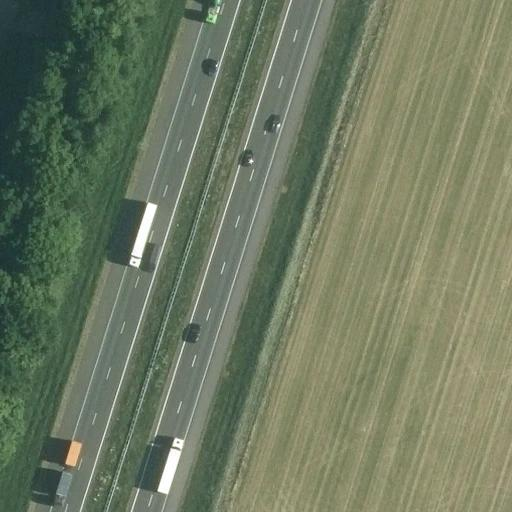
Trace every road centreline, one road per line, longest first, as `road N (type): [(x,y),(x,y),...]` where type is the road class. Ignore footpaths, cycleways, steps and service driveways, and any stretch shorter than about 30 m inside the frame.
road 1 (motorway): [(150,511),(309,0)]
road 2 (motorway): [(221,0),(62,511)]
